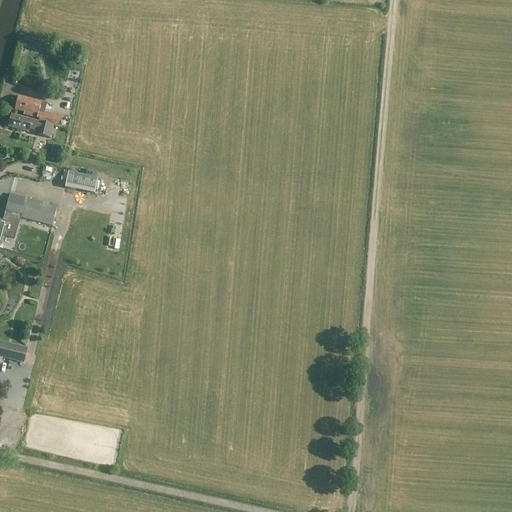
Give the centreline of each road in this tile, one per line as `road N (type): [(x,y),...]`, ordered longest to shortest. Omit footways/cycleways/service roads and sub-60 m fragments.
road 1 (track): [(351,511),(391,0)]
road 2 (track): [(7,455),(266,511)]
